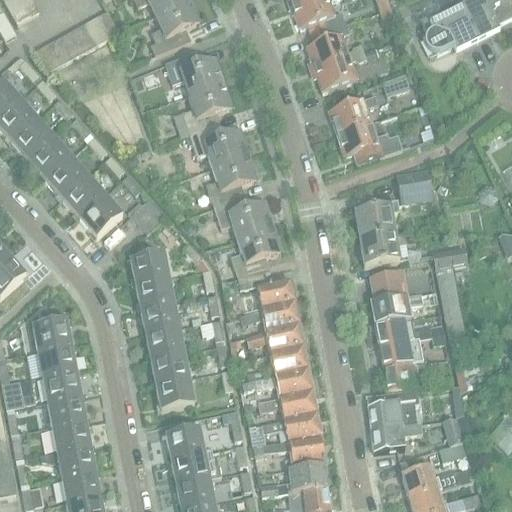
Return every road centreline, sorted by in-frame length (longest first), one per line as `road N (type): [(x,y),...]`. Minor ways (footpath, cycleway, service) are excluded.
road 1 (residential): [(365,511),(308,194),(239,0)]
road 2 (residential): [(141,511),(96,302),(0,191)]
